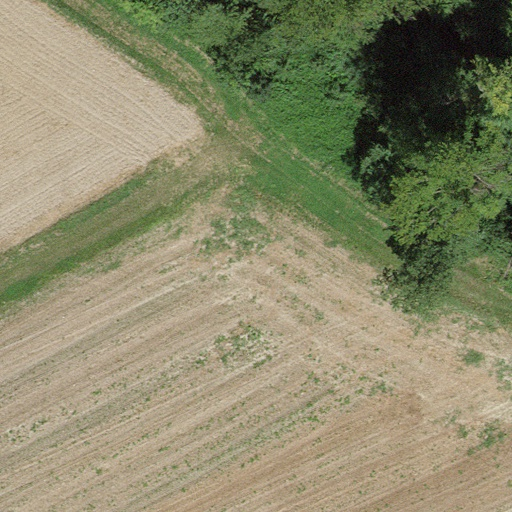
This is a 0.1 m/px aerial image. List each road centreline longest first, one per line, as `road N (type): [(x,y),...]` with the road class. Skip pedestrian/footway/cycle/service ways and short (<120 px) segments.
road 1 (track): [(152,0),(259,113),(363,187),(511,259)]
road 2 (track): [(0,260),(259,113)]
